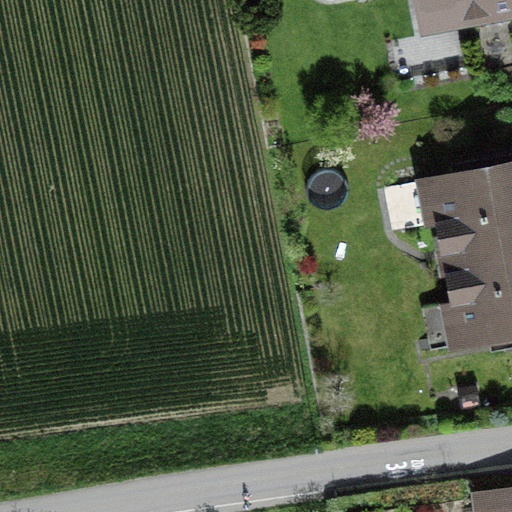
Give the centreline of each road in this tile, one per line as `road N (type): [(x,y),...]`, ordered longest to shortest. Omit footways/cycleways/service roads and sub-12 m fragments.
road 1 (residential): [(511,453),(308,481)]
road 2 (unclassified): [(308,481),(121,511)]
